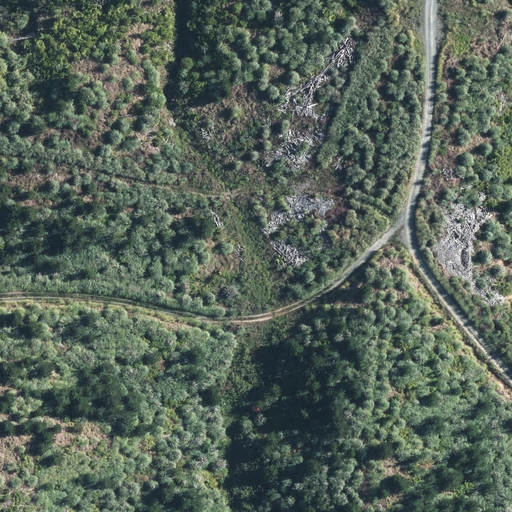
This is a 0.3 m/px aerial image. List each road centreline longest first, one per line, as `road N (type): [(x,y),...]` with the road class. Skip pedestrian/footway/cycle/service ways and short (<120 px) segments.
road 1 (track): [(432,0),(428,153),(394,230),(294,307),(234,328),(87,297),(0,299)]
road 2 (track): [(394,230),(465,337),(511,381)]
